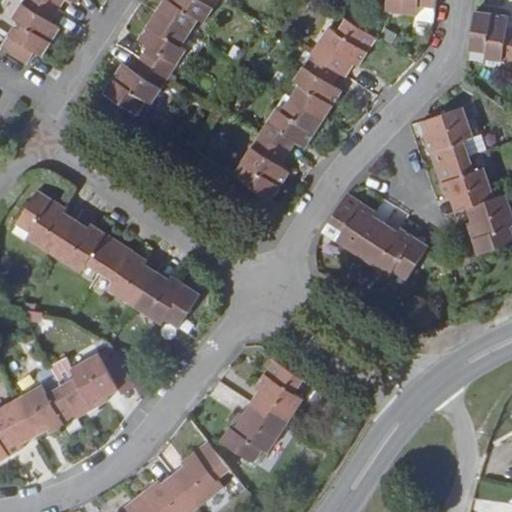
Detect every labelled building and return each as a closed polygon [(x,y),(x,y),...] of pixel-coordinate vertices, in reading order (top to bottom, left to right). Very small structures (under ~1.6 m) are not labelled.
[(15,39),(38,54),(44,58),(63,29),(52,23),(61,10),(44,0),(26,0),(15,19),(24,25),(15,39)] [(44,0),(61,10),(67,0),(71,0),(79,4),(81,0),(44,0)] [(166,0),(159,12),(188,31),(197,18),(205,24),(221,0),(166,0)] [(188,31),(159,12),(141,40),(149,46),(141,58),(171,77),(189,48),(181,42),(188,31)] [(511,63),(511,28),(509,28),(511,18),(478,12),(473,48),(489,50),(487,60),(511,63)] [(313,55),(344,74),(352,61),(360,67),(378,38),(348,19),(340,31),(332,26),(313,55)] [(13,37),(5,50),(31,67),(38,54),(15,39),(13,37)] [(306,87),(297,101),(326,120),(344,92),(336,87),(344,74),(313,55),(297,81),(306,87)] [(124,67),(106,93),(136,113),(144,100),(153,105),(171,77),(141,58),(132,72),(124,67)] [(280,107),(261,136),(291,156),(301,141),(309,146),(326,120),(297,101),(289,112),(280,107)] [(465,109),(442,116),(435,118),(440,134),(428,137),(438,168),(472,156),(469,144),(477,141),(465,109)] [(253,169),(244,183),(274,201),(292,172),(284,167),(291,156),(261,136),(244,163),(253,169)] [(476,170),(472,156),(438,168),(450,200),(450,202),(463,197),(467,210),(478,206),(497,200),(486,167),(476,170)] [(56,256),(74,227),(62,219),(69,209),(40,192),(20,221),(33,230),(29,238),(56,256)] [(338,241),(366,259),(385,229),(373,222),(378,214),(377,214),(350,195),(332,223),(344,232),(338,241)] [(511,204),(509,195),(497,200),(478,206),(483,222),(471,226),(481,256),(511,245),(511,231),(511,229),(511,228),(511,204)] [(101,274),(121,244),(93,226),(87,235),(74,227),(56,256),(83,273),(89,266),(101,274)] [(385,229),(366,259),(393,277),(399,267),(412,275),(430,248),(402,229),(396,237),(385,229)] [(136,308),(155,279),(144,271),(150,263),(121,244),(101,274),(112,281),(107,289),(136,308)] [(167,287),(155,279),(136,308),(164,325),(169,318),(181,327),(201,296),(173,277),(167,287)] [(64,387),(81,418),(108,402),(105,394),(119,386),(101,354),(74,370),(79,380),(64,387)] [(259,407),(289,428),(307,400),(300,395),(308,382),(276,361),(258,390),(266,395),(259,407)] [(44,385),(50,395),(64,387),(53,367),(42,373),(40,378),(44,385)] [(17,401),(34,433),(48,426),(53,434),(81,418),(64,387),(50,395),(44,385),(17,401)] [(21,441),(34,433),(17,401),(0,410),(0,463),(26,449),(21,441)] [(270,456),(289,428),(259,407),(252,418),(242,412),(224,442),(254,463),(262,451),(270,456)] [(180,481),(201,508),(227,487),(222,480),(234,471),(211,442),(186,462),(193,471),(180,481)] [(134,502),(142,511),(196,511),(201,508),(180,481),(167,491),(159,482),(134,502)] [(142,511),(134,502),(121,511),(142,511)]
